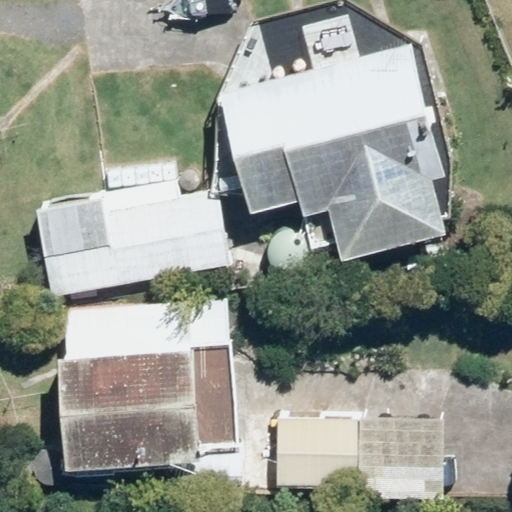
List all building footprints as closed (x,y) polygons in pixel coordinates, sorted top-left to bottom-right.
[(234,101),(234,191),(267,192),(271,213),(315,202),(326,246),(357,238),(363,261),(465,233),(451,181),(469,176),(434,43),(361,0),(353,0),(272,22),(234,101)] [(64,294),(240,262),(227,188),(188,195),(185,175),(97,191),(98,201),(49,209),(64,294)] [(50,304),(48,267),(24,269),(27,306),(50,304)] [(87,470),(220,460),(218,423),(251,421),(244,342),(240,342),(236,295),(75,307),(87,470)] [(287,484),(373,486),(376,418),(289,414),(287,484)] [(195,498),(253,498),(253,451),(225,451),(225,475),(195,474),(195,498)]
